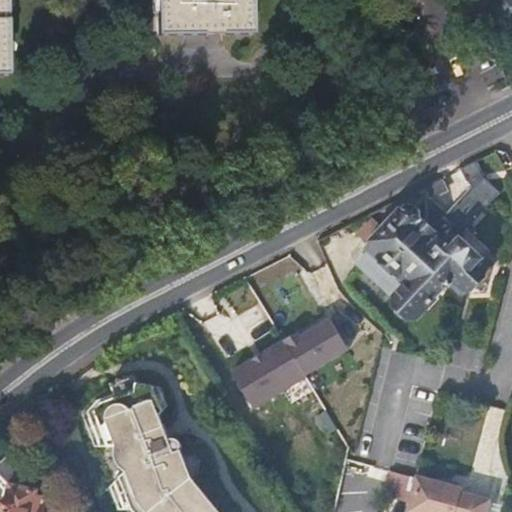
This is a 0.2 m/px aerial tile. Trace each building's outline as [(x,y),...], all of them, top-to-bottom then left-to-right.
[(156,0),(157,35),(208,33),(254,32),(252,0),(156,0)] [(477,158),(475,160),(474,175),(482,169),(477,158)] [(474,175),(475,160),(460,168),(466,180),(474,175)] [(484,176),(473,190),(471,228),(502,191),(484,176)] [(440,178),(418,189),(422,201),(446,190),(440,178)] [(471,228),(473,190),(445,222),(426,205),(423,210),(417,205),(413,210),(407,210),(402,215),(397,212),(368,243),(374,249),(360,264),(395,298),(393,302),(410,319),(418,319),(453,280),(467,293),(469,254),(456,242),(471,228)] [(489,268),(469,254),(467,293),(476,288),(489,275),(489,268)] [(306,376),(285,340),(233,372),(254,409),(306,376)] [(133,379),(130,371),(107,380),(111,395),(90,403),(94,416),(89,418),(97,442),(111,440),(111,450),(115,460),(121,470),(112,477),(120,502),(128,499),(137,511),(224,511),(223,511),(221,509),(218,510),(215,511),(185,472),(174,445),(177,442),(177,437),(174,433),(171,432),(166,433),(145,382),(133,379)] [(4,511),(42,511),(46,501),(48,492),(35,478),(13,453),(0,464),(0,507),(2,511),(4,511)] [(408,499),(409,475),(388,474),(386,498),(408,499)] [(418,474),(408,511),(413,511),(489,511),(493,498),(464,490),(465,486),(460,485),(449,482),(418,474)]
